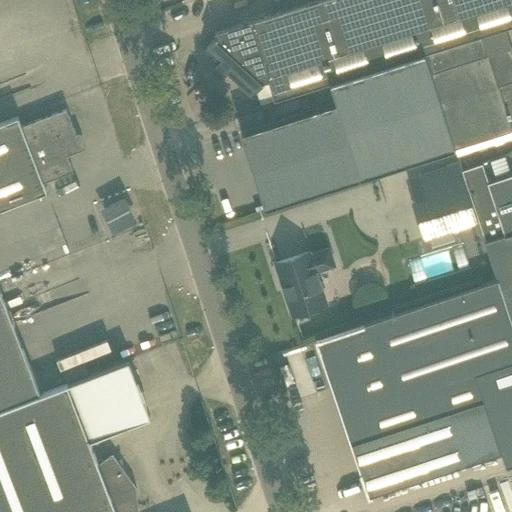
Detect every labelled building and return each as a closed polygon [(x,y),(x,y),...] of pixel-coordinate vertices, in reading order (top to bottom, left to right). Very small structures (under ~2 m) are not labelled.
[(425,52),(407,0),(315,0),(215,32),(217,37),(203,51),(218,64),(213,69),(220,75),(224,70),(251,95),(264,81),(268,80),(274,99),(425,52)] [(511,0),(407,0),(425,52),(480,35),(506,27),(511,25),(511,0)] [(425,52),(330,82),(336,101),(348,139),(359,177),(455,147),(511,128),(511,47),(506,27),(480,35),(425,52)] [(348,139),(336,101),(240,131),(252,169),(348,139)] [(0,209),(47,191),(43,182),(73,171),(67,155),(76,134),(66,109),(22,126),(18,117),(0,123),(0,209)] [(359,177),(348,139),(252,169),(265,207),(359,177)] [(511,174),(488,182),(482,163),(462,170),(467,185),(479,221),(499,279),(320,339),(319,337),(315,338),(320,351),(361,472),(360,472),(368,497),(372,496),(372,494),(501,453),(506,466),(511,464),(511,174)] [(479,221),(467,185),(412,201),(423,237),(479,221)] [(310,255),(310,252),(276,263),(276,264),(279,263),(287,284),(283,285),(293,315),(325,305),(316,273),(335,267),(330,250),(310,255)] [(0,409),(40,394),(0,290),(0,409)] [(0,511),(138,511),(136,486),(112,453),(98,463),(68,383),(40,394),(0,409),(0,511)]
